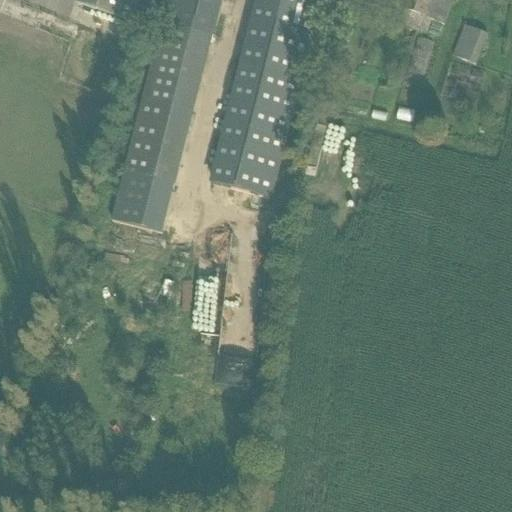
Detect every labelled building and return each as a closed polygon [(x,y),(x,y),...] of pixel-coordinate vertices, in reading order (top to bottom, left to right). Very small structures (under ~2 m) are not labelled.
[(133,24),(141,0),(78,0),(76,5),(133,24)] [(213,36),(222,0),(168,0),(162,25),(212,38),(213,36)] [(260,0),(216,185),(273,199),(321,1),(319,0),(260,0)] [(408,0),(399,25),(427,35),(432,21),(443,25),(452,0),(408,0)] [(453,57),(475,66),(488,36),(465,27),(453,57)]
